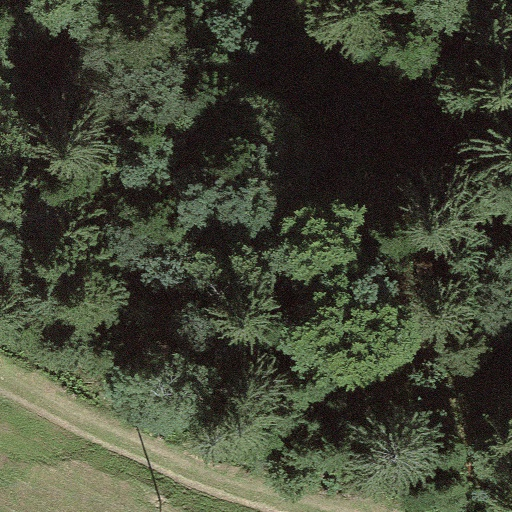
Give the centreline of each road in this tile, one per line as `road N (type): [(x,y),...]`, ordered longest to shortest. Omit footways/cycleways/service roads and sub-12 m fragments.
road 1 (track): [(511,258),(308,0)]
road 2 (track): [(0,409),(76,446),(266,511)]
